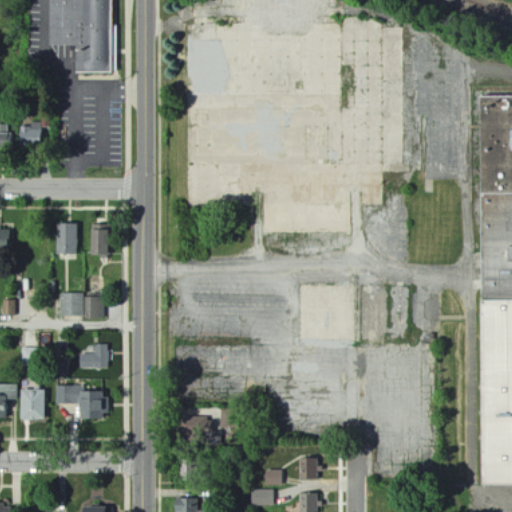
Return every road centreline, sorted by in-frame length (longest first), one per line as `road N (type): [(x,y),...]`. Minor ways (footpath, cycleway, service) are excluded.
road 1 (tertiary): [(144,0),(143,511)]
road 2 (residential): [(0,184),(144,186)]
road 3 (residential): [(0,459),(143,458)]
